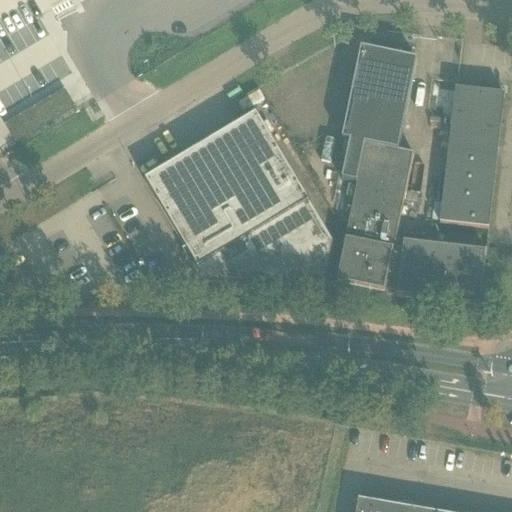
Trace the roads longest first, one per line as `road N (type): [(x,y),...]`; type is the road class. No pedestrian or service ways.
road 1 (secondary): [(65,341),(511,404)]
road 2 (secondary): [(511,369),(271,337),(127,333),(65,341)]
road 3 (unclassified): [(0,210),(303,21),(373,0)]
